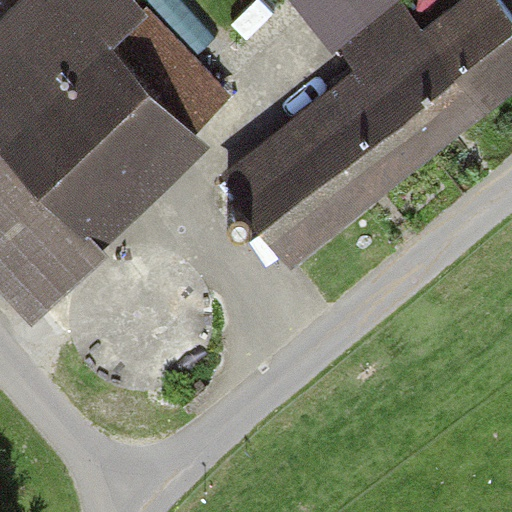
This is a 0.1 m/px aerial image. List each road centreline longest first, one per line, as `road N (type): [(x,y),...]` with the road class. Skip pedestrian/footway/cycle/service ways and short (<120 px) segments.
road 1 (unclassified): [(143,507),(191,457),(511,191)]
road 2 (unclassified): [(0,353),(143,507)]
